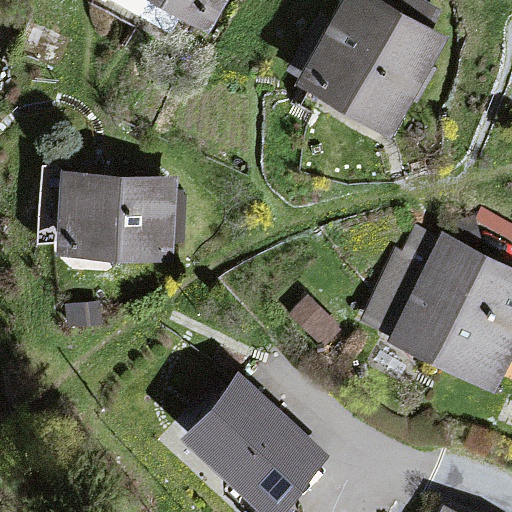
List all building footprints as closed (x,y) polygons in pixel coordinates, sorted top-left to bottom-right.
[(217,0),(154,0),(202,27),(217,0)] [(435,36),(368,0),(337,0),(293,81),(383,130),(435,36)] [(171,181),(54,175),(50,252),(167,259),(171,181)] [(511,340),(511,273),(438,236),(386,336),(487,388),(511,340)] [(288,511),(287,504),(274,492),(312,451),(234,379),(189,427),(261,493),(249,506),(249,511),(288,511)]
